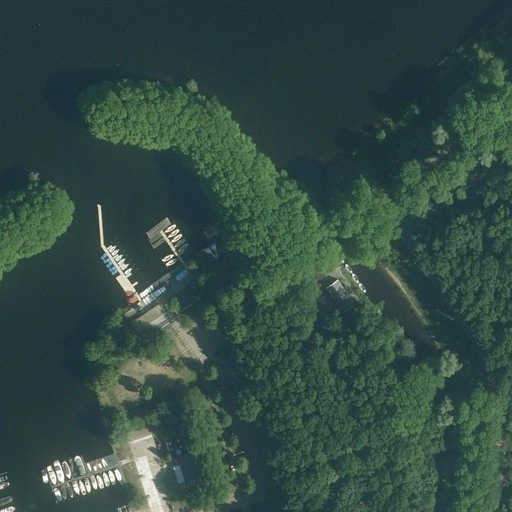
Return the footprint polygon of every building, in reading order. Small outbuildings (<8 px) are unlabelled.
[(335,266),(316,240),(297,254),(315,280),(335,266)] [(217,286),(255,260),(245,244),(206,271),(217,286)] [(298,284),(283,263),(255,282),(270,304),(298,284)] [(352,299),(341,284),(338,279),(335,281),(330,285),(326,287),(343,311),(354,303),(354,302),(352,299)] [(159,303),(130,323),(142,340),(171,320),(159,303)] [(203,475),(194,450),(190,451),(189,447),(188,444),(184,432),(165,438),(169,453),(175,456),(177,455),(185,481),(203,475)]
